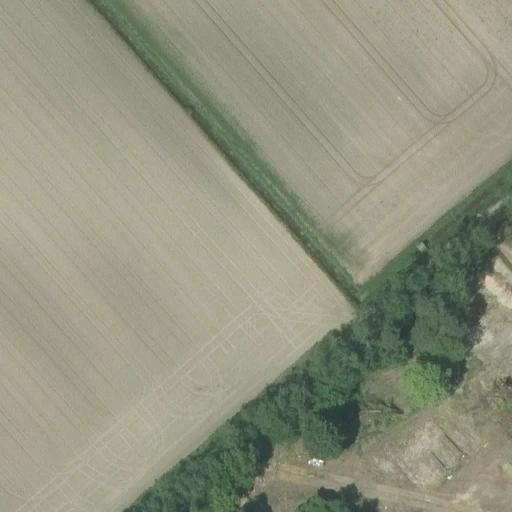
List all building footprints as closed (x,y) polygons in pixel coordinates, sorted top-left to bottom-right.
[(471,308),(497,275),(480,262),(454,295),(471,308)] [(430,423),(418,433),(429,445),(441,435),(430,423)] [(398,443),(391,449),(396,455),(403,449),(398,443)] [(496,464),(488,471),(493,476),(501,469),(496,464)] [(308,474),(299,482),(308,493),(317,485),(308,474)] [(382,511),(404,511),(405,511),(381,476),(365,487),(382,511)] [(250,511),(247,509),(257,500),(247,489),(228,507),(233,511),(250,511)]
